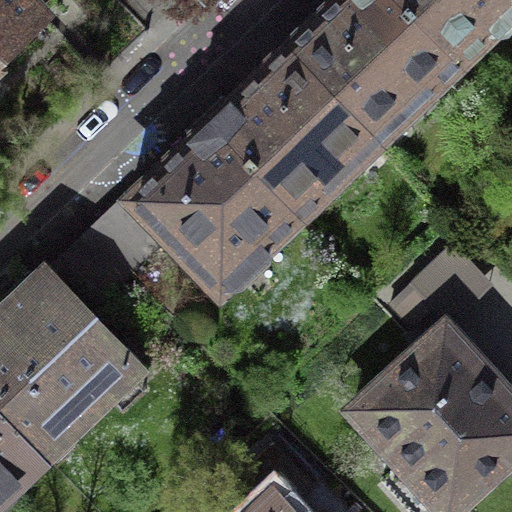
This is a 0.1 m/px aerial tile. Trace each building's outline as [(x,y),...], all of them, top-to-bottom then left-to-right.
[(31,0),(0,0),(0,74),(4,71),(0,66),(0,55),(44,13),(31,0)] [(380,140),(459,64),(397,0),(335,0),(289,45),(380,140)] [(511,0),(397,0),(459,64),(483,42),(489,36),(506,31),(511,25),(511,0)] [(380,140),(289,45),(231,99),(230,99),(219,108),(209,118),(301,214),(380,140)] [(270,244),(301,214),(209,118),(198,128),(187,139),(188,140),(91,232),(131,272),(167,236),(220,292),(224,289),(240,285),(266,261),(270,244)] [(74,248),(57,264),(96,305),(131,272),(91,232),(74,248)] [(0,406),(44,453),(45,452),(46,453),(141,363),(50,266),(0,313),(0,406)] [(354,407),(447,511),(448,511),(511,455),(511,397),(494,377),(446,324),(354,407)] [(0,495),(44,453),(0,406),(0,495)] [(254,511),(293,511),(289,507),(313,484),(274,440),(228,482),(254,511)]
